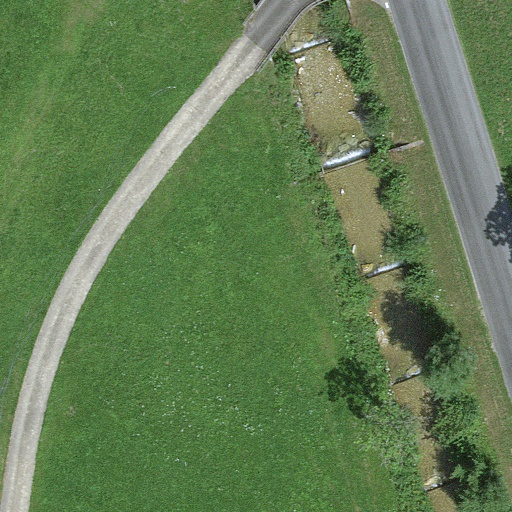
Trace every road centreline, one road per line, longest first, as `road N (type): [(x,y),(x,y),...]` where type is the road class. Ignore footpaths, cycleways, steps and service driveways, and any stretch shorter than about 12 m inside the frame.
road 1 (track): [(14,511),(32,403),(76,284),(152,164),(293,0)]
road 2 (tertiary): [(417,0),(511,306)]
